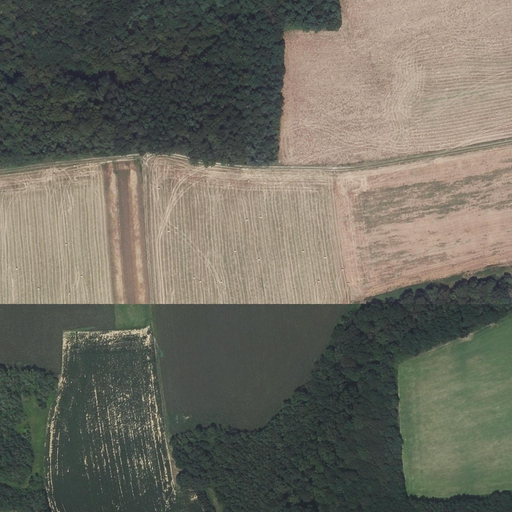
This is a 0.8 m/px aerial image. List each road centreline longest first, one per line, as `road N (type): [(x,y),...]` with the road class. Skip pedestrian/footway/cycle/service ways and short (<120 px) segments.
road 1 (track): [(511,141),(350,168),(252,168),(149,153),(0,170)]
road 2 (track): [(149,153),(165,414),(175,467),(205,490)]
